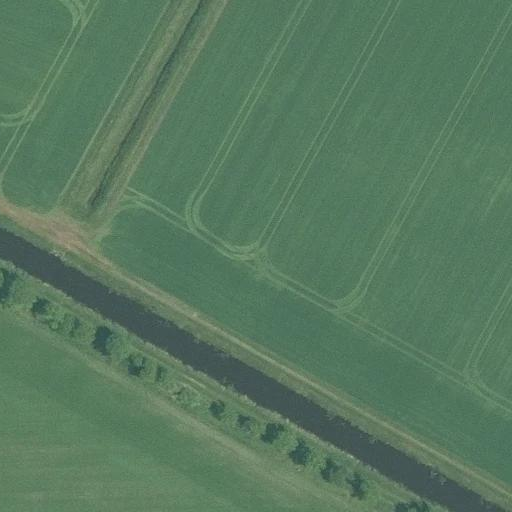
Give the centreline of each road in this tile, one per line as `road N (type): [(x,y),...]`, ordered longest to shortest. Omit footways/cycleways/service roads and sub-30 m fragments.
road 1 (track): [(0,207),(511,498)]
road 2 (track): [(0,291),(391,511)]
